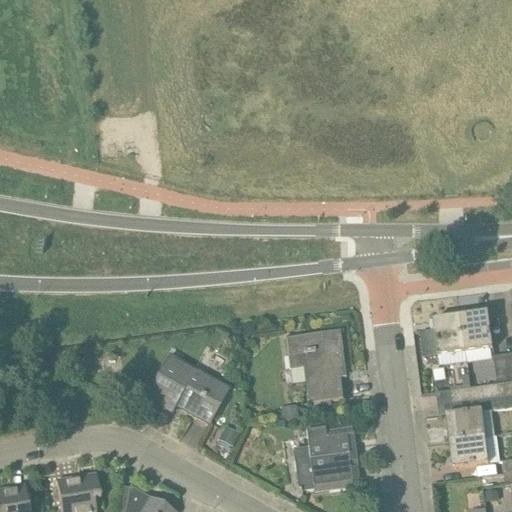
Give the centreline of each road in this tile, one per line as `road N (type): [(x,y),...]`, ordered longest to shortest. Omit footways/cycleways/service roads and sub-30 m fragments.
road 1 (tertiary): [(0,284),(196,281),(375,260)]
road 2 (tertiary): [(370,232),(186,228),(0,204)]
road 3 (residential): [(254,511),(115,439),(0,454)]
road 4 (residential): [(408,511),(379,290)]
road 5 (tertiary): [(510,237),(370,232)]
road 6 (tertiary): [(375,260),(510,237)]
road 7 (residential): [(379,290),(511,274)]
